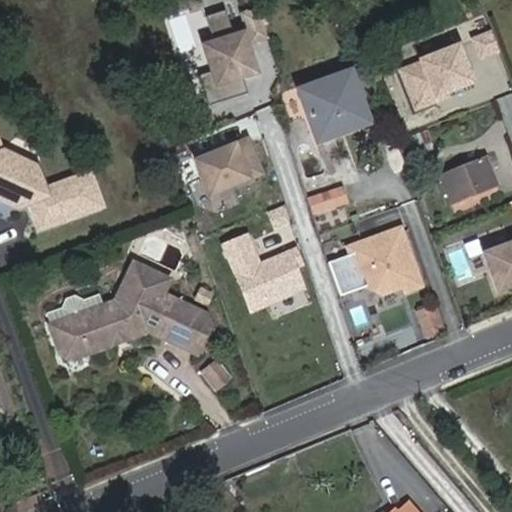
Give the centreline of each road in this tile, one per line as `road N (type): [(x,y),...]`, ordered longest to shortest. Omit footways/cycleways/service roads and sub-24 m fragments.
road 1 (residential): [(77,511),(511,331)]
road 2 (unknown): [(0,360),(48,511)]
